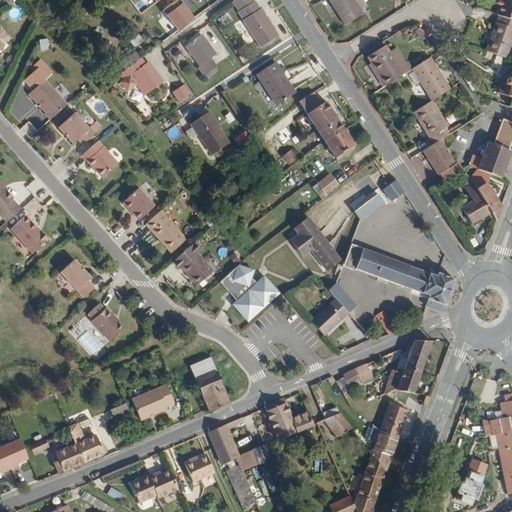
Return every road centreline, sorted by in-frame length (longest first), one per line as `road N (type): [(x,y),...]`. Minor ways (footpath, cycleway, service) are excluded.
road 1 (residential): [(266,395),(239,349),(161,305),(0,126)]
road 2 (residential): [(0,505),(266,395)]
road 3 (secondary): [(332,61),(474,280)]
road 4 (primary): [(403,511),(456,373)]
road 5 (residential): [(460,313),(330,368)]
road 6 (residential): [(332,61),(407,15),(441,5)]
